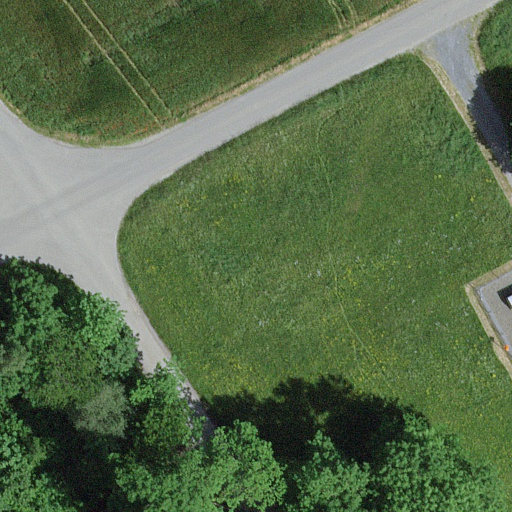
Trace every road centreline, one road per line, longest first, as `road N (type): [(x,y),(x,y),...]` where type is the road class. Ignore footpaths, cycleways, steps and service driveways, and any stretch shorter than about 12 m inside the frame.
road 1 (unclassified): [(53,209),(461,0)]
road 2 (unclassified): [(268,511),(53,209)]
